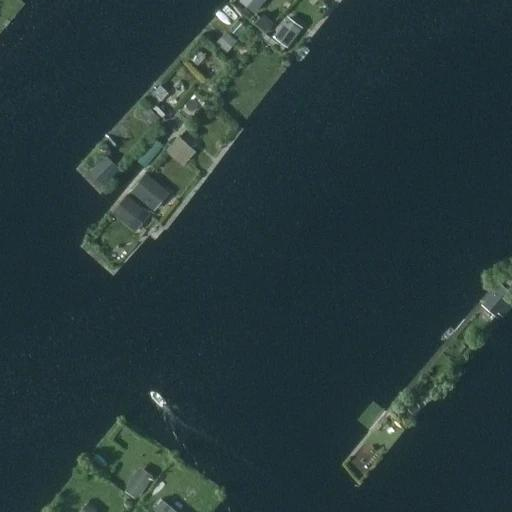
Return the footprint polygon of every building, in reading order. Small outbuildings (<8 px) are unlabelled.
[(240,0),(254,12),(263,0),(240,0)] [(264,14),(255,24),(264,32),(273,22),(264,14)] [(285,20),(273,37),(287,47),(299,30),(285,20)] [(229,34),(218,45),(225,53),(236,41),(229,34)] [(159,85),(152,93),(159,100),(160,101),(167,93),(159,85)] [(152,93),(145,100),(153,108),(159,100),(152,93)] [(146,106),(138,115),(150,127),(158,119),(146,106)] [(177,137),(164,151),(182,166),(195,152),(177,137)] [(106,156),(95,167),(109,180),(119,169),(106,156)] [(145,174),(132,190),(148,204),(161,187),(145,174)] [(127,195),(112,213),(128,225),(142,208),(127,195)] [(511,292),(501,283),(483,304),(496,315),(511,296),(511,292)] [(127,488),(125,491),(135,499),(137,495),(139,496),(149,482),(135,473),(125,487),(127,488)] [(176,511),(161,499),(152,510),(154,511),(176,511)]
